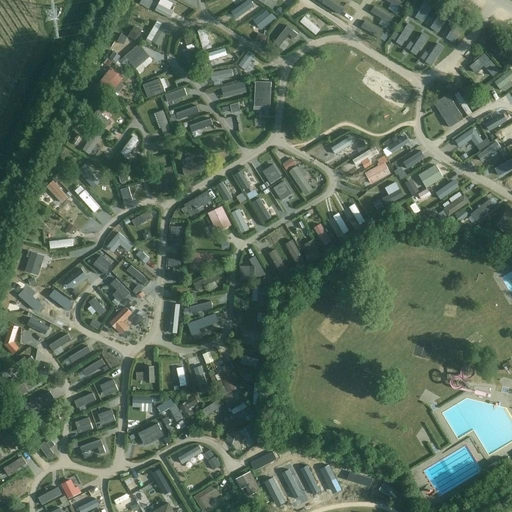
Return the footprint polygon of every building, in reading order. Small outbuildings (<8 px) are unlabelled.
[(156,0),(153,5),(169,14),(173,7),(168,5),(170,0),(156,0)] [(248,0),(235,9),(239,14),(252,5),(248,0)] [(258,0),(272,8),(276,2),(272,0),(258,0)] [(331,0),(323,0),(322,3),(340,14),(344,8),(331,0)] [(433,0),(426,0),(416,17),(422,21),(435,1),(433,0)] [(481,6),(486,11),(491,5),(486,1),(481,6)] [(288,12),(294,6),(290,2),(284,8),(288,12)] [(374,6),(370,12),(389,23),(393,17),(374,6)] [(444,7),(431,27),(438,31),(437,32),(438,32),(451,12),(444,7)] [(270,14),(266,10),(253,21),(261,31),(276,18),(272,13),(270,14)] [(157,41),(168,23),(156,15),(145,34),(157,41)] [(304,15),(300,21),(316,35),(320,29),(304,15)] [(268,34),(273,39),(289,20),(284,16),(268,34)] [(460,18),(447,37),(453,41),(453,42),(466,22),(460,18)] [(365,21),(361,27),(380,38),(383,32),(365,21)] [(407,23),(396,42),(402,46),(414,27),(407,23)] [(287,25),(274,43),(279,47),(289,34),(294,38),(298,34),(292,30),(293,30),(287,25)] [(216,33),(197,38),(199,43),(203,42),(205,49),(223,45),(221,38),(218,38),(216,33)] [(422,33),(410,51),(416,55),(428,37),(422,33)] [(121,34),(117,41),(124,44),(127,37),(121,34)] [(437,43),(425,62),(431,66),(443,47),(437,43)] [(139,45),(124,57),(135,70),(150,58),(139,45)] [(511,54),(498,45),(495,49),(511,59),(511,56),(511,54)] [(245,46),(238,63),(247,67),(254,50),(245,46)] [(201,67),(195,48),(184,52),(190,71),(201,67)] [(209,53),(211,60),(229,56),(227,48),(209,53)] [(113,52),(110,57),(116,62),(120,56),(113,52)] [(485,53),(469,66),(475,72),(484,65),(494,76),(500,71),(485,53)] [(152,60),(151,67),(159,69),(161,61),(152,60)] [(124,77),(112,67),(97,86),(110,96),(124,77)] [(511,71),(510,69),(495,81),(504,91),(511,84),(511,71)] [(229,71),(212,74),(213,79),(230,76),(229,71)] [(160,78),(143,84),(148,98),(165,91),(160,78)] [(244,83),(221,88),(224,97),(246,92),(244,83)] [(263,83),(256,83),(256,100),(263,100),(263,106),(270,106),(270,87),(263,87),(263,83)] [(184,88),(165,95),(168,102),(187,95),(184,88)] [(448,94),(434,103),(450,127),(464,118),(448,94)] [(239,104),(231,106),(233,114),(241,112),(239,104)] [(197,105),(176,113),(178,119),(199,112),(197,105)] [(93,116),(104,127),(110,121),(99,110),(93,116)] [(163,111),(155,114),(162,133),(170,130),(163,111)] [(255,132),(255,125),(259,125),(258,112),(238,114),(239,122),(243,121),(244,128),(248,127),(249,132),(255,132)] [(500,114),(485,124),(486,124),(489,130),(507,120),(507,119),(504,121),(500,114)] [(296,131),(301,128),(296,117),(291,119),(296,131)] [(211,118),(190,125),(192,132),(213,125),(211,118)] [(84,148),(91,153),(103,136),(96,131),(84,148)] [(469,133),(455,142),(459,147),(473,138),(469,133)] [(330,146),(335,154),(353,143),(348,135),(330,146)] [(133,136),(120,153),(126,157),(139,140),(133,136)] [(403,136),(388,146),(388,147),(389,146),(393,152),(392,152),(392,153),(410,141),(407,143),(403,136)] [(162,140),(151,145),(153,150),(164,146),(162,140)] [(307,150),(318,146),(317,141),(305,144),(307,150)] [(497,141),(481,153),(485,157),(501,146),(497,141)] [(376,146),(352,159),(356,165),(379,152),(376,146)] [(226,147),(214,154),(217,159),(229,152),(226,147)] [(423,153),(406,163),(410,169),(427,159),(423,153)] [(401,155),(391,160),(397,172),(408,167),(401,155)] [(511,159),(495,168),(499,175),(511,167),(511,159)] [(202,160),(183,167),(186,175),(205,168),(202,160)] [(371,183),(390,172),(384,161),(365,171),(371,183)] [(443,175),(435,162),(419,172),(427,185),(443,175)] [(102,182),(86,164),(79,170),(96,188),(102,182)] [(273,164),(263,171),(271,183),(281,176),(273,164)] [(296,165),(288,170),(303,193),(311,188),(296,165)] [(176,187),(171,166),(162,168),(167,189),(176,187)] [(242,170),(235,175),(245,190),(251,185),(242,170)] [(78,193),(87,184),(77,173),(67,183),(78,193)] [(436,192),(440,199),(459,186),(454,179),(436,192)] [(223,181),(217,185),(226,201),(232,197),(223,181)] [(284,181),(274,188),(282,200),(292,193),(284,181)] [(413,194),(418,191),(415,185),(409,189),(413,194)] [(128,187),(121,189),(124,203),(132,201),(128,187)] [(400,189),(382,198),(386,205),(403,195),(400,189)] [(85,190),(79,195),(95,213),(101,208),(85,190)] [(207,195),(205,193),(185,204),(191,215),(199,211),(197,208),(212,199),(209,194),(207,195)] [(444,208),(449,215),(469,201),(464,194),(444,208)] [(259,197),(253,200),(263,219),(270,216),(259,197)] [(408,201),(412,210),(419,206),(414,197),(408,201)] [(59,199),(55,206),(73,217),(78,210),(59,199)] [(489,199),(471,214),(472,215),(475,220),(476,221),(495,206),(494,205),(490,200),(489,199)] [(356,200),(350,203),(361,222),(368,219),(356,200)] [(344,224),(351,220),(342,205),(336,209),(344,224)] [(222,228),(230,224),(222,207),(209,213),(214,225),(219,223),(222,228)] [(238,208),(232,211),(240,231),(247,228),(238,208)] [(151,210),(133,220),(137,228),(155,217),(151,210)] [(459,221),(466,216),(462,211),(456,216),(459,221)] [(496,225),(510,237),(511,233),(511,222),(504,216),(496,225)] [(71,230),(76,224),(69,219),(65,224),(71,230)] [(320,223),(314,226),(324,244),(330,241),(320,223)] [(176,234),(175,248),(182,248),(184,227),(177,226),(176,234)] [(114,251),(120,244),(128,250),(133,244),(119,232),(107,246),(114,251)] [(72,239),(49,242),(50,249),(73,246),(72,239)] [(312,239),(305,243),(309,252),(305,254),(310,262),(321,256),(312,239)] [(293,240),(286,244),(296,263),(303,259),(293,240)] [(275,249),(269,253),(280,271),(286,268),(275,249)] [(32,251),(25,271),(37,275),(40,267),(41,268),(42,263),(41,263),(44,255),(32,251)] [(101,251),(88,264),(92,268),(106,255),(101,251)] [(143,253),(140,257),(146,262),(150,258),(143,253)] [(211,266),(212,254),(191,253),(190,268),(197,268),(197,265),(211,266)] [(247,266),(240,266),(240,279),(255,279),(255,277),(265,274),(255,256),(249,259),(254,266),(247,266)] [(173,266),(172,280),(179,281),(181,259),(174,259),(173,266)] [(145,276),(131,264),(127,269),(140,281),(145,276)] [(81,268),(65,281),(65,282),(67,280),(72,286),(86,275),(86,274),(86,275),(81,269),(82,269),(81,268)] [(221,270),(194,283),(197,290),(225,277),(221,270)] [(116,278),(110,283),(124,297),(130,291),(116,278)] [(145,278),(141,283),(146,286),(150,282),(145,278)] [(258,302),(258,305),(270,306),(271,287),(259,287),(258,302)] [(25,289),(20,295),(37,310),(42,304),(25,289)] [(55,290),(50,296),(69,310),(73,303),(55,290)] [(98,308),(103,304),(94,293),(89,297),(98,308)] [(211,301),(190,306),(192,313),(213,308),(211,301)] [(172,303),(169,327),(177,328),(176,333),(177,333),(180,304),(179,304),(179,305),(172,304),(172,303)] [(123,321),(132,312),(126,307),(110,322),(122,334),(129,327),(123,321)] [(215,313),(188,323),(192,335),(200,332),(199,329),(218,321),(215,313)] [(33,319),(30,326),(46,334),(45,333),(49,327),(31,317),(31,318),(33,319)] [(253,334),(253,323),(238,322),(238,333),(253,334)] [(10,324),(4,343),(13,353),(19,348),(14,342),(18,327),(10,324)] [(68,333),(49,345),(53,351),(72,339),(68,333)] [(240,340),(238,345),(254,350),(256,345),(240,340)] [(88,345),(69,357),(72,362),(91,351),(88,345)] [(258,357),(241,352),(239,359),(256,363),(258,357)] [(188,356),(188,357),(192,380),(195,389),(197,392),(202,401),(202,404),(218,395),(211,380),(202,354),(188,356)] [(110,364),(116,361),(112,355),(107,359),(110,364)] [(11,367),(7,370),(11,375),(29,362),(31,364),(35,361),(31,356),(27,359),(25,356),(11,367)] [(102,358),(83,370),(86,375),(105,364),(104,363),(102,358)] [(154,381),(153,366),(146,366),(146,372),(137,372),(137,380),(147,380),(147,382),(154,381)] [(183,367),(177,368),(181,386),(187,385),(183,367)] [(227,368),(218,372),(227,393),(236,389),(227,368)] [(102,374),(84,384),(86,389),(105,380),(102,374)] [(39,383),(35,376),(24,383),(24,382),(13,389),(14,389),(18,395),(27,390),(27,391),(39,383)] [(113,379),(100,385),(103,390),(107,388),(109,394),(118,390),(116,384),(113,379)] [(261,382),(255,382),(253,404),(260,405),(261,382)] [(34,400),(16,410),(20,416),(38,406),(54,397),(50,391),(35,400),(34,400)] [(93,392),(74,400),(78,408),(96,399),(93,392)] [(152,403),(152,402),(152,401),(152,395),(141,395),(136,394),(135,406),(140,407),(140,404),(140,402),(152,403)] [(179,405),(187,418),(194,413),(190,406),(199,400),(195,394),(179,405)] [(223,404),(221,399),(209,404),(211,410),(223,404)] [(87,408),(90,415),(109,407),(106,400),(87,408)] [(171,400),(157,408),(160,414),(169,409),(177,422),(183,418),(175,404),(175,405),(174,405),(171,400)] [(250,413),(245,403),(231,410),(234,415),(228,418),(231,423),(250,413)] [(112,409),(98,414),(100,419),(104,418),(106,423),(116,420),(112,409)] [(50,412),(31,423),(35,429),(54,418),(56,421),(60,418),(57,412),(52,415),(50,412)] [(89,417),(75,422),(77,427),(82,426),(84,431),(93,428),(89,417)] [(158,423),(138,433),(141,439),(143,438),(146,444),(159,438),(156,432),(161,429),(158,423)] [(259,440),(250,425),(241,431),(244,436),(242,437),(245,441),(246,440),(249,445),(259,440)] [(10,450),(20,443),(13,431),(7,435),(10,439),(5,442),(10,450)] [(227,437),(220,440),(222,448),(230,445),(227,437)] [(45,441),(39,446),(48,458),(54,453),(50,448),(55,444),(51,439),(46,443),(45,441)] [(101,439),(80,446),(82,453),(83,453),(90,450),(98,447),(100,454),(105,452),(101,439)] [(170,456),(173,462),(192,452),(188,446),(170,456)] [(297,460),(303,461),(305,448),(300,447),(297,460)] [(275,450),(255,461),(258,468),(279,457),(275,450)] [(197,461),(194,455),(177,465),(180,470),(197,461)] [(314,469),(323,466),(319,455),(310,458),(314,469)] [(20,458),(4,468),(8,475),(27,463),(22,456),(21,457),(20,458)] [(215,469),(211,463),(196,473),(200,478),(215,469)] [(499,468),(496,463),(491,466),(494,471),(499,468)] [(308,465),(300,469),(312,490),(319,487),(308,465)] [(329,465),(321,469),(332,490),(340,486),(329,465)] [(289,470),(282,473),(293,494),(300,491),(289,470)] [(258,490),(249,472),(238,478),(243,487),(247,485),(252,493),(258,490)] [(350,472),(347,479),(370,486),(372,479),(350,472)] [(273,477),(265,481),(275,503),(284,499),(273,477)] [(74,481),(64,487),(69,497),(80,492),(74,481)] [(91,492),(95,486),(90,482),(86,488),(91,492)] [(55,483),(44,489),(50,499),(60,493),(55,483)] [(384,483),(379,489),(399,502),(403,495),(384,483)] [(147,501),(158,496),(153,484),(142,489),(147,501)] [(209,501),(220,495),(214,485),(196,496),(205,511),(208,511),(214,509),(209,501)] [(116,506),(130,499),(125,488),(111,495),(116,506)] [(47,510),(67,502),(64,495),(44,503),(47,510)] [(84,511),(95,507),(92,502),(77,509),(78,511),(84,511)] [(155,511),(178,511),(180,511),(178,508),(174,510),(170,502),(155,511)]
